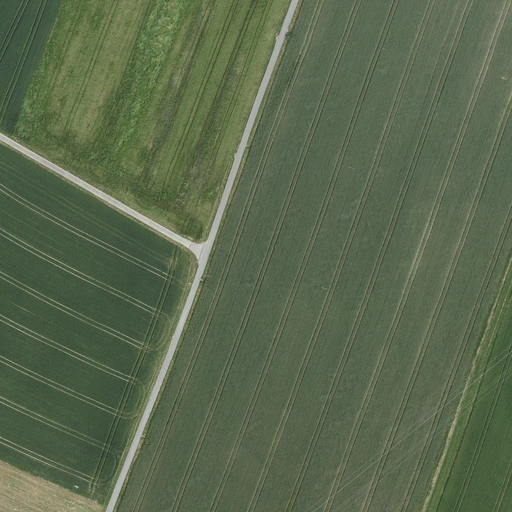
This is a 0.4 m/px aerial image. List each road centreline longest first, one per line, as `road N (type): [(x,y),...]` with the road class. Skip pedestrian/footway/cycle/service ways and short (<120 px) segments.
road 1 (track): [(109,511),(296,0)]
road 2 (track): [(205,256),(0,136)]
